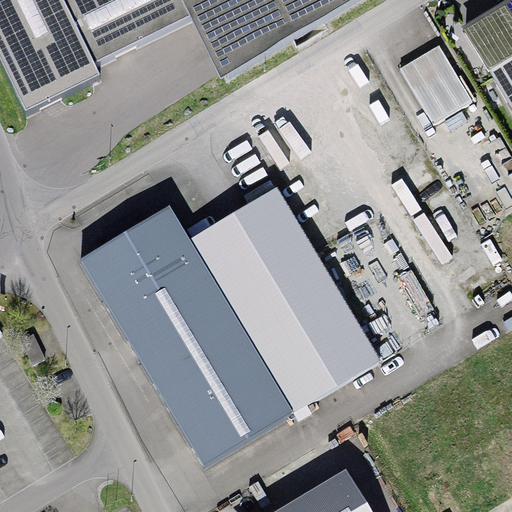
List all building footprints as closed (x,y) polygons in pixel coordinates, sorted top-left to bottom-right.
[(0,0),(0,66),(27,120),(100,83),(94,71),(190,23),(222,86),(372,0),(0,0)] [(511,0),(462,29),(511,116),(511,0)] [(439,50),(400,75),(432,125),(471,100),(439,50)] [(282,190),(187,245),(289,415),(386,362),(282,190)] [(289,415),(187,245),(165,208),(79,260),(204,466),(289,415)] [(34,336),(21,342),(33,366),(45,360),(34,336)] [(368,511),(349,477),(284,511),(368,511)]
